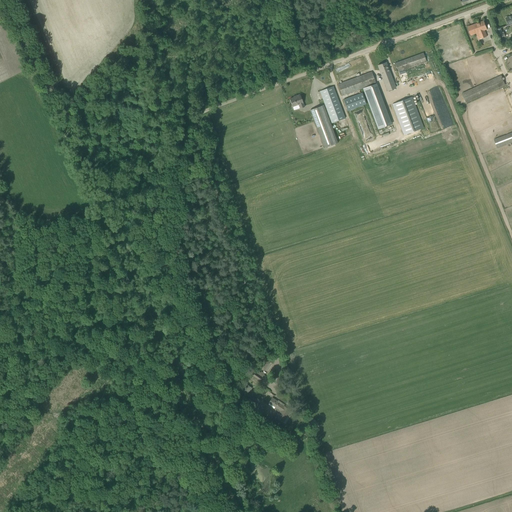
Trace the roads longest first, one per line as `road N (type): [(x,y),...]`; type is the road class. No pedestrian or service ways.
road 1 (track): [(133,511),(201,431),(5,0)]
road 2 (unclassified): [(203,132),(199,111),(501,0)]
